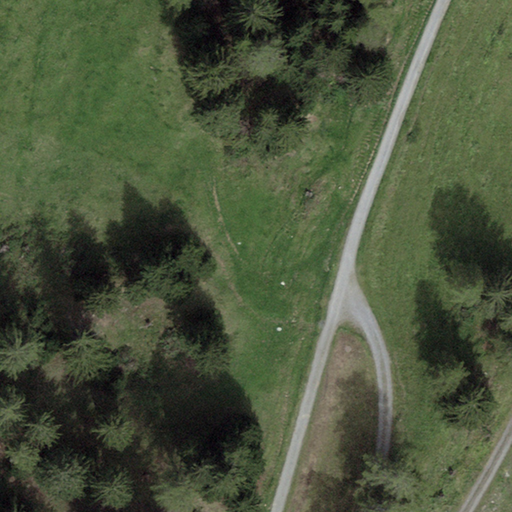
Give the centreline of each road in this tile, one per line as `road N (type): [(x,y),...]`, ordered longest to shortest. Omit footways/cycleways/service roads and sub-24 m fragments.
road 1 (track): [(444,0),(348,247),(275,511)]
road 2 (track): [(363,511),(390,389),(341,274)]
